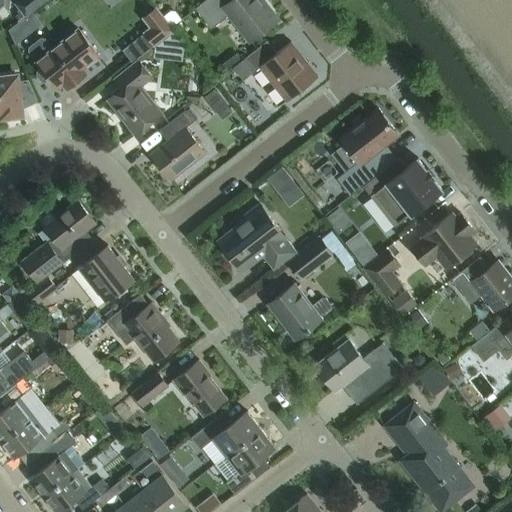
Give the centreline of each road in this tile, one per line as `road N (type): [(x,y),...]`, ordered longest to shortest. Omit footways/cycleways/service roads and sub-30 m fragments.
road 1 (residential): [(162,232),(319,443)]
road 2 (residential): [(355,81),(162,232)]
road 3 (residential): [(511,231),(395,83),(376,73),(355,81)]
road 4 (residential): [(0,182),(40,155),(80,154),(102,165),(162,232)]
